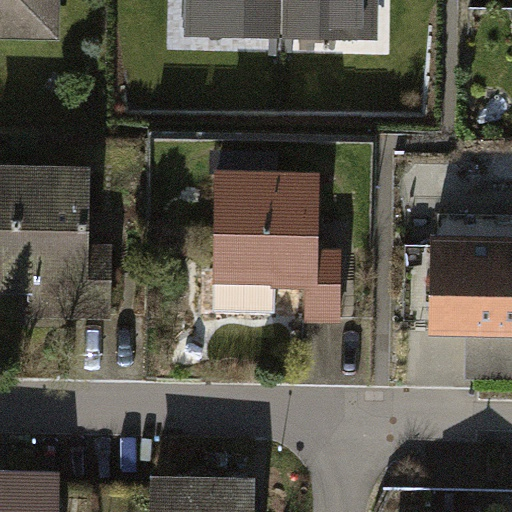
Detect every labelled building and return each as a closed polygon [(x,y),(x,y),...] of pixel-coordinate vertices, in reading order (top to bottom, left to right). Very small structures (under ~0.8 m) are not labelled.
[(0,0),(0,35),(59,36),(59,0),(0,0)] [(332,40),(332,0),(158,0),(158,33),(236,34),(235,39),(332,40)] [(27,318),(110,318),(110,240),(88,240),(88,159),(0,158),(0,291),(27,292),(27,318)] [(304,324),(341,324),(341,244),(319,244),(319,164),(212,164),(212,282),(271,282),(271,287),(304,287),(304,324)] [(439,229),(430,228),(429,329),(466,329),(465,376),(511,376),(511,211),(439,210),(439,229)] [(53,511),(54,468),(0,467),(0,511),(53,511)] [(255,511),(256,474),(151,472),(149,511),(255,511)]
